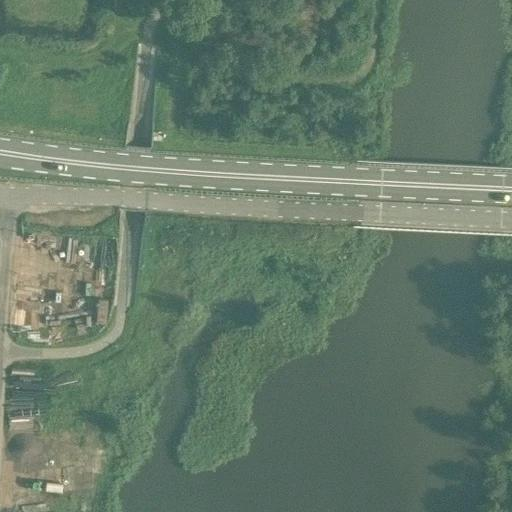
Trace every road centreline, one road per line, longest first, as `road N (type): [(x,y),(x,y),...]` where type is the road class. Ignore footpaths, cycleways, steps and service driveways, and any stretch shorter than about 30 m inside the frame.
road 1 (primary): [(0,153),(105,167),(511,190)]
road 2 (unclassified): [(511,219),(0,197)]
